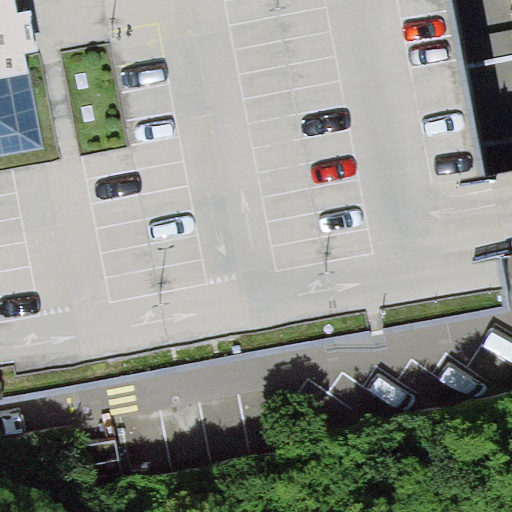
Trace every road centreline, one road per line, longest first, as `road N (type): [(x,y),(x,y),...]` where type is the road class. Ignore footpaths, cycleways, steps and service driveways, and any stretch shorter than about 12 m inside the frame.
road 1 (unknown): [(17,0),(73,282)]
road 2 (unknown): [(196,0),(241,248)]
